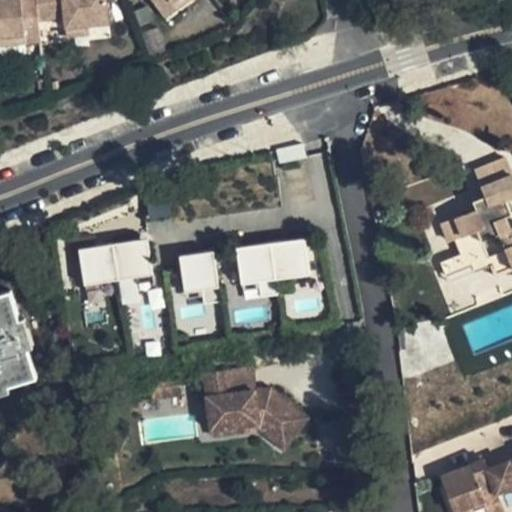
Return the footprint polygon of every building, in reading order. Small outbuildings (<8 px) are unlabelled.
[(0,0),(0,37),(24,35),(25,43),(41,42),(36,0),(0,0)] [(36,0),(39,21),(65,18),(66,27),(89,25),(109,23),(106,0),(36,0)] [(152,0),(165,17),(177,8),(172,1),(173,0),(152,0)] [(188,0),(173,0),(172,1),(177,8),(188,0)] [(89,25),(66,27),(67,37),(90,34),(89,25)] [(24,35),(0,37),(0,45),(25,43),(24,35)] [(511,196),(511,174),(505,158),(476,170),(495,215),(482,220),(478,209),(442,224),(448,240),(455,238),(461,254),(467,252),(472,264),(475,270),(492,263),(496,275),(511,268),(511,228),(511,229),(505,215),(510,213),(505,200),(511,196)] [(249,180),(254,210),(281,206),(276,176),(249,180)] [(249,180),(223,185),(228,215),(254,210),(249,180)] [(223,185),(197,192),(201,219),(228,215),(223,185)] [(197,192),(171,200),(175,223),(201,219),(197,192)] [(487,196),(475,202),(482,220),(495,215),(487,196)] [(310,272),(304,236),(270,242),(276,277),(310,272)] [(153,274),(148,238),(113,244),(119,279),(153,274)] [(276,277),(270,242),(236,247),(242,283),(276,277)] [(119,279),(113,244),(79,249),(85,284),(119,279)] [(219,286),(214,250),(180,256),(185,291),(219,286)] [(467,252),(441,263),(446,275),(472,264),(467,252)] [(280,280),(283,316),(320,312),(316,277),(280,280)] [(0,387),(36,377),(10,292),(0,294),(0,387)] [(252,366),(204,373),(209,417),(224,415),(225,428),(259,424),(259,430),(284,449),(309,418),(271,388),(255,390),(252,366)] [(179,375),(149,379),(151,400),(181,395),(179,375)] [(224,415),(209,417),(211,436),(226,434),(225,428),(224,415)] [(259,424),(225,428),(226,434),(259,430),(259,424)] [(483,459),(442,475),(455,511),(472,511),(471,506),(484,501),(487,507),(500,502),(497,493),(511,486),(511,458),(487,468),(483,459)] [(500,502),(487,507),(488,511),(502,511),(503,511),(500,502)]
